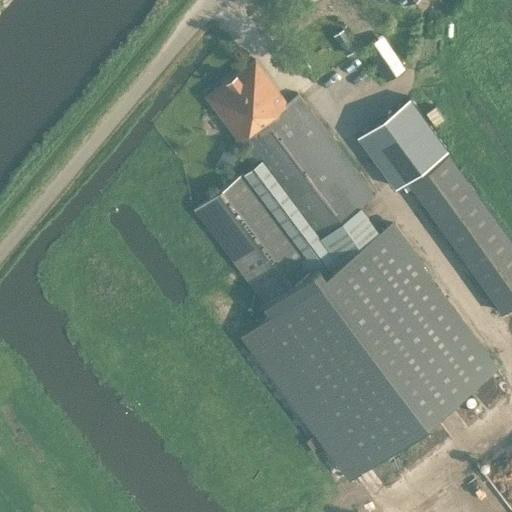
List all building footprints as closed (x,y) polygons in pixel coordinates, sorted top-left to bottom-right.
[(311,5),(308,0),(303,0),(300,3),(304,10),(311,5)] [(280,31),(288,30),(285,7),(277,8),(280,31)] [(357,48),(351,39),(344,43),(350,52),(357,48)] [(254,58),(205,94),(237,136),(162,193),(358,447),(491,344),(297,93),(287,99),(254,58)] [(511,304),(511,241),(413,103),(358,142),(395,192),(408,182),(503,312),(511,304)]
